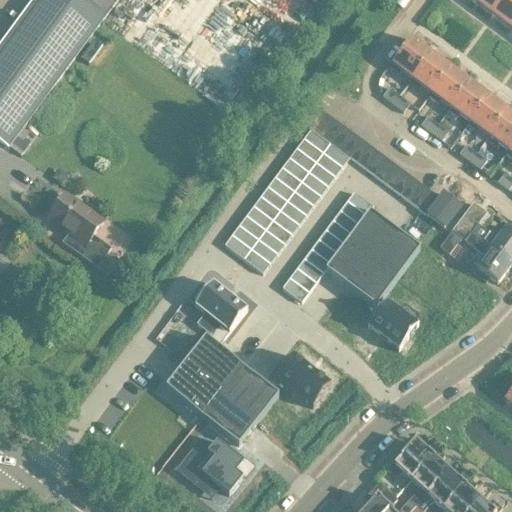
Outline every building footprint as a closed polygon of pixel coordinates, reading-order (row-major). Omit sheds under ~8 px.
[(35,0),(0,48),(0,143),(8,149),(118,0),(35,0)] [(470,0),(490,15),(500,0),(470,0)] [(511,0),(500,0),(490,15),(509,29),(511,25),(511,0)] [(412,41),(411,40),(390,69),(399,76),(401,73),(411,80),(430,55),(412,41)] [(430,55),(411,80),(409,84),(418,91),(421,87),(430,95),(449,69),(430,55)] [(449,69),(430,95),(428,98),(438,105),(440,102),(449,109),(468,83),(449,69)] [(468,83),(449,109),(447,112),(457,119),(459,116),(469,123),(488,98),(468,83)] [(389,89),(382,98),(392,106),(399,97),(389,89)] [(399,97),(392,106),(403,114),(409,105),(399,97)] [(488,98),(469,123),(466,126),(476,134),(479,130),(488,137),(507,112),(488,98)] [(319,110),(308,102),(296,120),(306,127),(319,110)] [(319,110),(306,127),(315,133),(327,116),(319,110)] [(511,115),(507,112),(488,137),(486,141),(495,148),(498,145),(507,152),(511,145),(511,115)] [(336,123),(327,116),(315,133),(323,140),(336,123)] [(430,134),(437,125),(427,118),(420,127),(430,134)] [(345,129),(336,123),(323,140),(332,146),(345,129)] [(437,125),(430,134),(441,142),(448,133),(437,125)] [(353,136),(345,129),(332,146),(341,153),(353,136)] [(310,132),(303,142),(322,156),(329,146),(310,132)] [(362,142),(353,136),(341,153),(349,159),(362,142)] [(303,142),(296,152),(315,166),(322,156),(303,142)] [(371,149),(362,142),(349,159),(358,165),(371,149)] [(329,146),(322,156),(341,171),(349,161),(329,146)] [(469,163),(476,154),(466,147),(459,156),(469,163)] [(379,155),(371,149),(358,165),(367,172),(379,155)] [(296,152),(289,161),(308,175),(315,166),(296,152)] [(476,154),(469,163),(480,171),(487,162),(476,154)] [(388,162),(379,155),(367,172),(375,178),(388,162)] [(322,156),(315,166),(334,180),(341,171),(322,156)] [(289,161),(282,171),(301,185),(308,175),(289,161)] [(396,167),(388,162),(375,178),(383,184),(396,167)] [(315,166),(308,175),(327,190),(334,180),(315,166)] [(396,167),(383,184),(393,191),(405,174),(396,167)] [(282,171),(275,180),(293,194),(301,185),(282,171)] [(414,181),(405,174),(393,191),(401,198),(414,181)] [(308,175),(301,185),(320,199),(327,190),(308,175)] [(497,184),(508,192),(511,186),(511,180),(504,175),(497,184)] [(275,180),(267,190),(286,204),(293,194),(275,180)] [(414,181),(401,198),(410,204),(423,187),(414,181)] [(301,185),(293,194),(313,209),(320,199),(301,185)] [(430,193),(423,187),(410,204),(418,210),(430,193)] [(267,190),(260,199),(279,213),(286,204),(267,190)] [(430,193),(418,210),(427,217),(439,200),(430,193)] [(293,194),(286,204),(306,218),(313,209),(293,194)] [(354,194),(346,204),(366,218),(369,214),(373,208),(354,194)] [(443,195),(439,200),(427,217),(444,230),(450,235),(444,230),(460,208),(443,195)] [(69,234),(62,244),(97,270),(111,250),(93,237),(103,224),(65,196),(48,220),(69,234)] [(260,199),(253,209),(272,223),(279,213),(260,199)] [(286,204),(279,213),(299,228),(306,218),(286,204)] [(346,204),(339,214),(358,228),(366,218),(346,204)] [(473,205),(458,224),(511,265),(511,264),(511,233),(506,229),(496,241),(487,234),(486,235),(483,232),(477,232),(474,230),(486,214),(473,205)] [(253,209),(246,218),(265,232),(272,223),(253,209)] [(279,213),(272,223),(292,237),(299,228),(279,213)] [(339,214),(332,223),(351,237),(358,228),(339,214)] [(351,237),(348,243),(398,281),(420,251),(369,214),(366,218),(358,228),(351,237)] [(246,218),(239,228),(258,242),(265,232),(246,218)] [(272,223),(265,232),(285,247),(292,237),(272,223)] [(332,223),(325,233),(344,247),(348,243),(351,237),(332,223)] [(511,265),(458,224),(452,233),(465,243),(475,250),(484,257),(475,269),(497,285),(511,265)] [(239,228),(232,237),(251,251),(258,242),(239,228)] [(265,232),(258,242),(277,256),(285,247),(265,232)] [(325,233),(318,242),(337,257),(344,247),(325,233)] [(232,237),(224,247),(244,262),(251,251),(232,237)] [(258,242),(251,251),(270,266),(277,256),(258,242)] [(318,242),(311,252),(330,266),(337,257),(318,242)] [(330,266),(326,273),(376,310),(398,281),(348,243),(344,247),(337,257),(330,266)] [(440,246),(418,272),(466,313),(488,287),(440,246)] [(251,251),(244,262),(263,276),(270,266),(251,251)] [(311,252),(304,261),(323,276),(326,273),(330,266),(311,252)] [(304,261),(297,271),(316,285),(323,276),(304,261)] [(297,271),(290,280),(309,295),(316,285),(297,271)] [(290,280),(282,290),(301,305),(309,295),(290,280)] [(207,341),(218,349),(247,312),(246,311),(245,312),(213,286),(212,285),(209,290),(206,287),(195,300),(198,302),(194,307),(195,308),(196,308),(205,316),(198,326),(211,336),(207,341)] [(404,306),(398,314),(387,305),(388,304),(387,303),(367,329),(368,330),(369,329),(399,350),(397,352),(399,353),(418,327),(417,326),(416,327),(413,325),(418,317),(404,306)] [(205,339),(185,364),(222,393),(242,368),(205,339)] [(293,357),(275,380),(313,410),(331,387),(293,357)] [(185,364),(166,389),(202,418),(222,393),(185,364)] [(242,368),(222,393),(258,422),(278,397),(242,368)] [(152,448),(165,431),(174,438),(191,416),(157,389),(148,400),(135,389),(113,417),(152,448)] [(222,393),(202,418),(238,447),(258,422),(222,393)] [(240,456),(207,430),(187,456),(213,477),(205,488),(221,500),(242,474),(232,467),(240,456)] [(410,482),(437,452),(431,446),(424,452),(415,444),(388,473),(396,480),(401,473),(410,482)] [(419,490),(409,501),(400,511),(411,511),(447,473),(438,465),(444,458),(437,452),(410,482),(419,490)] [(456,481),(447,473),(411,511),(424,511),(433,503),(442,511),(469,481),(462,475),(456,481)] [(469,481),(442,511),(443,511),(470,511),(479,502),(470,494),(476,487),(469,481)] [(388,511),(389,510),(397,501),(378,484),(369,494),(388,511)] [(388,511),(369,494),(363,501),(370,507),(365,511),(390,511),(389,510),(388,511)] [(479,502),(470,511),(500,511),(502,510),(495,504),(488,511),(479,502)]
